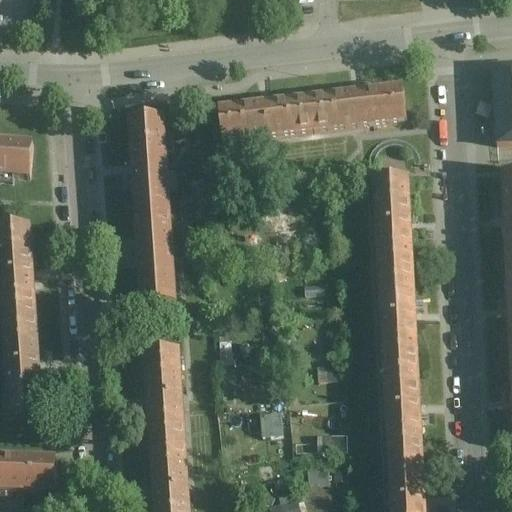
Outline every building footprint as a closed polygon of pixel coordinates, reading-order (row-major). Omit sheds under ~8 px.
[(511,69),(489,70),(490,108),(511,107),(511,69)] [(310,102),(314,136),(406,126),(403,92),(310,102)] [(223,147),(314,136),(310,102),(219,113),(223,147)] [(492,147),(511,146),(511,107),(490,108),(492,147)] [(186,142),(185,120),(173,121),(174,142),(186,142)] [(133,215),(171,213),(166,124),(128,126),(133,215)] [(33,145),(0,141),(0,179),(29,182),(33,145)] [(504,268),(511,267),(511,176),(501,177),(504,268)] [(377,276),(415,274),(410,182),(373,184),(377,276)] [(171,213),(133,215),(139,309),(177,307),(171,213)] [(0,229),(0,318),(38,317),(32,228),(0,229)] [(382,367),(419,365),(415,274),(377,276),(382,367)] [(38,317),(0,318),(0,321),(6,416),(43,414),(38,317)] [(149,448),(186,446),(182,355),(145,356),(149,448)] [(423,457),(419,365),(382,367),(387,459),(423,457)] [(190,511),(186,446),(149,448),(152,511),(190,511)] [(425,511),(423,457),(387,459),(389,511),(425,511)] [(56,460),(0,458),(0,495),(56,496),(56,460)] [(272,511),(298,511),(295,499),(270,507),(272,511)]
